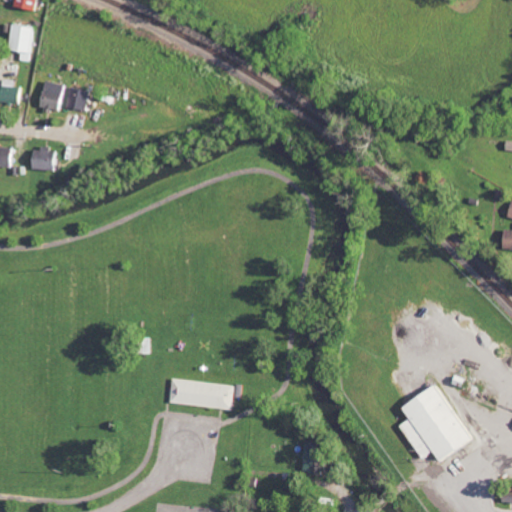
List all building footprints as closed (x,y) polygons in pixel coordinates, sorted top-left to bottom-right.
[(21,0),(20,7),(41,12),(43,0),(21,0)] [(40,28),(20,26),(17,53),(25,53),(24,61),(36,62),(40,28)] [(19,87),(20,81),(7,79),(4,102),(24,105),(27,88),(19,87)] [(70,84),(48,82),(45,109),(67,111),(70,84)] [(90,111),(93,91),(73,88),(70,108),(90,111)] [(0,167),(18,168),(19,148),(0,147),(0,167)] [(62,152),(55,152),(55,149),(37,149),(37,170),(62,170),(62,152)] [(511,230),(501,230),(500,249),(511,249),(511,230)] [(240,385),(177,379),(174,403),(238,409),(240,385)] [(409,406),(416,418),(406,424),(427,459),(440,451),(446,460),(479,441),(445,384),(409,406)] [(330,443),(308,443),(307,473),(329,473),(330,443)]
